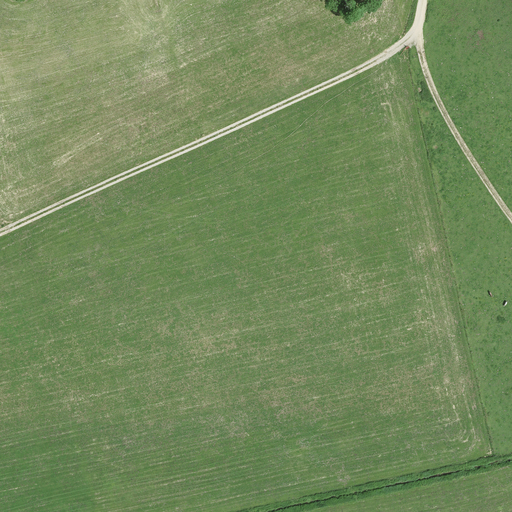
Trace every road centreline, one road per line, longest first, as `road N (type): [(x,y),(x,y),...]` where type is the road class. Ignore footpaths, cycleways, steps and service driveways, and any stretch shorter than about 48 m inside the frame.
road 1 (track): [(0,231),(361,68),(418,31)]
road 2 (track): [(511,218),(430,84),(418,31),(422,0)]
